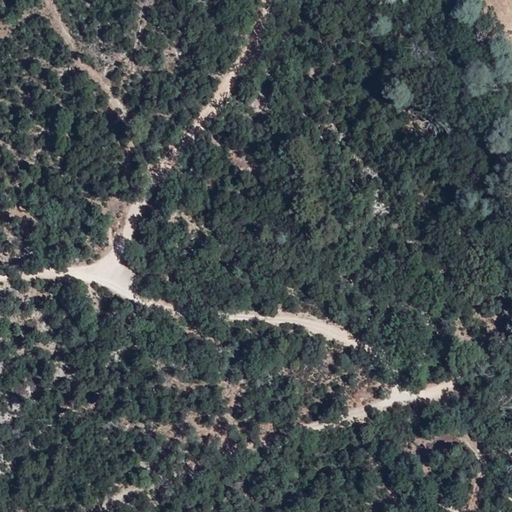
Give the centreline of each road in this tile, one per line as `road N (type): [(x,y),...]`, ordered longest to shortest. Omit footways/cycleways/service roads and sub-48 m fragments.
road 1 (track): [(111,511),(262,432),(422,396),(454,413),(511,497)]
road 2 (track): [(422,396),(410,373),(333,329),(221,312),(92,274),(0,274)]
road 3 (track): [(92,274),(207,106),(252,0)]
